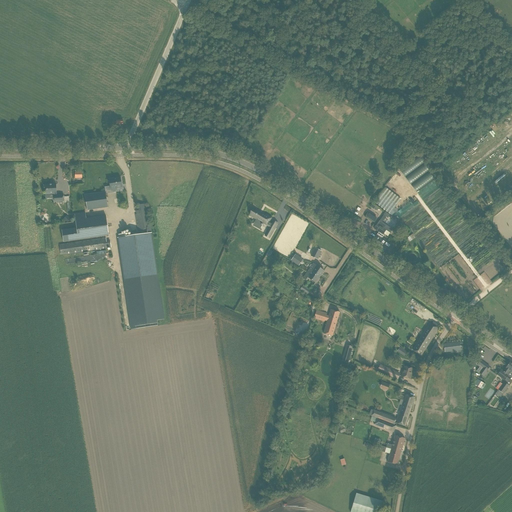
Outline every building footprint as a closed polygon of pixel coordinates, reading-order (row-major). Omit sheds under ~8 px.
[(420,157),(400,169),(404,176),(424,163),(420,157)] [(422,164),(405,177),(410,184),(427,172),(422,164)] [(416,191),(433,179),(428,173),(417,181),(416,180),(411,184),(416,191)] [(113,178),(109,179),(110,189),(115,188),(116,190),(123,189),(122,185),(121,177),(116,178),(116,179),(113,179),(113,178)] [(44,185),(44,190),(45,190),(46,194),(53,194),(54,194),(55,202),(64,202),(64,195),(57,195),(56,184),(51,184),(51,185),(49,185),(49,184),(49,185),(44,185)] [(390,214),(400,198),(384,187),(373,203),(390,214)] [(105,192),(85,195),(87,210),(108,207),(106,194),(106,192),(105,192)] [(136,214),(135,214),(138,230),(150,228),(146,209),(145,205),(145,204),(138,205),(138,206),(138,210),(136,211),(136,214)] [(254,209),(250,216),(255,218),(257,220),(255,223),(261,227),(263,223),(270,227),(265,236),(269,238),(275,228),(271,226),(272,224),(268,222),(271,218),(254,209)] [(365,216),(374,222),(377,218),(368,212),(365,216)] [(86,219),(85,213),(75,214),(77,228),(62,230),(64,242),(108,235),(105,216),(86,219)] [(374,229),(383,235),(386,231),(390,234),(393,230),(380,221),(374,229)] [(151,233),(117,238),(131,330),(158,326),(157,320),(164,319),(151,233)] [(377,234),(376,236),(372,241),(389,253),(394,245),(377,234)] [(110,241),(107,242),(106,238),(60,244),(61,255),(111,248),(110,241)] [(311,256),(317,259),(320,251),(315,249),(311,256)] [(291,260),(299,265),(302,260),(295,255),(291,260)] [(311,272),(319,278),(324,271),(313,263),(307,273),(309,274),(311,272)] [(315,283),(319,278),(311,272),(309,274),(307,273),(303,278),(307,281),(309,278),(315,283)] [(299,285),(298,287),(300,289),(307,294),(310,291),(303,286),(302,287),(299,285)] [(315,315),(314,318),(324,321),(325,322),(326,321),(327,321),(324,333),(332,336),(338,317),(339,312),(331,309),(329,316),(326,315),(327,314),(316,310),(315,315)] [(396,318),(390,325),(407,339),(412,333),(396,318)] [(417,344),(412,350),(421,356),(438,328),(436,327),(438,325),(433,322),(431,324),(430,323),(419,340),(418,339),(416,343),(417,344)] [(445,352),(461,350),(460,342),(444,344),(444,351),(444,352),(445,352)] [(479,367),(476,371),(483,376),(489,367),(480,361),(477,365),(479,367)] [(505,368),(506,368),(503,371),(501,370),(497,375),(505,380),(509,376),(510,377),(511,373),(511,362),(510,361),(505,368)] [(381,365),(378,371),(391,377),(398,380),(399,376),(395,375),(396,372),(381,365)] [(413,369),(404,366),(401,376),(410,379),(412,373),(413,369)] [(381,381),(379,388),(387,390),(389,383),(381,381)] [(503,384),(494,395),(495,395),(496,396),(497,395),(501,397),(509,386),(506,384),(504,382),(504,383),(503,383),(503,384)] [(399,413),(395,423),(400,424),(405,426),(415,397),(410,396),(405,394),(403,400),(401,405),(400,408),(399,413)] [(381,412),(378,419),(394,425),(397,418),(381,412)] [(377,418),(374,424),(394,432),(396,426),(394,425),(378,419),(377,418)] [(404,438),(395,436),(392,444),(388,443),(387,444),(386,447),(401,451),(404,438)] [(386,447),(380,445),(379,450),(390,453),(387,462),(397,465),(401,451),(386,447)] [(380,511),(383,501),(379,500),(356,493),(350,511),(380,511)]
